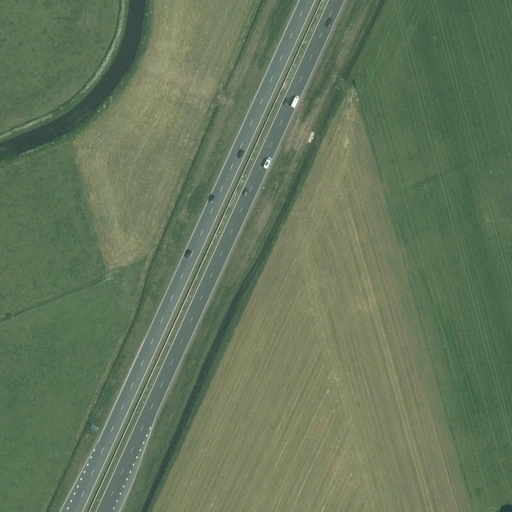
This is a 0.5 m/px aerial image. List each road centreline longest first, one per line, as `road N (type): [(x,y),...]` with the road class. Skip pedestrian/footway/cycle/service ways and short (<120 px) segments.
road 1 (trunk): [(307,0),(73,511)]
road 2 (trunk): [(103,511),(336,0)]
